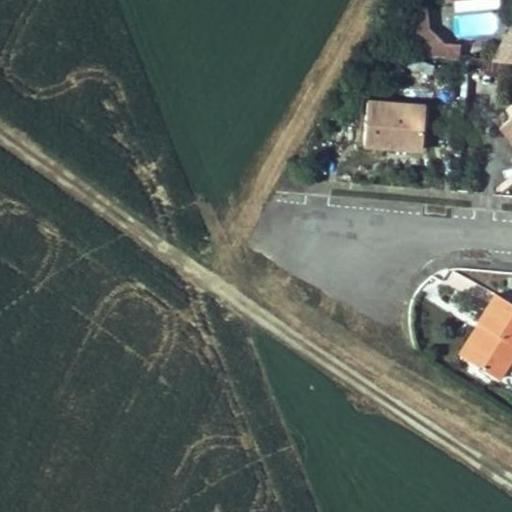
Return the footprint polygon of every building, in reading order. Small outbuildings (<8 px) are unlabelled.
[(511,34),(507,32),(489,60),(511,61),(511,34)] [(470,73),(498,78),(501,64),(473,59),(470,73)] [(366,103),(361,146),(419,150),(423,109),(366,103)] [(511,141),(511,116),(497,129),(510,143),(511,141)] [(486,330),(466,360),(497,381),(511,358),(511,305),(496,295),(477,324),(486,330)] [(486,330),(477,324),(456,354),(466,360),(486,330)]
